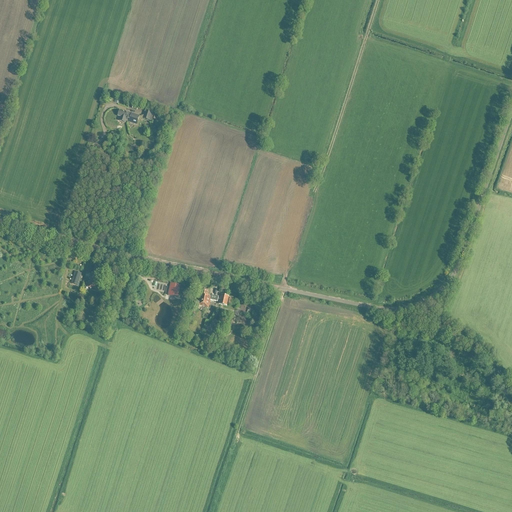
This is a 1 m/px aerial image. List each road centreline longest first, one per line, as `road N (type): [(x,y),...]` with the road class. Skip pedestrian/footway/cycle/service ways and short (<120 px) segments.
road 1 (unclassified): [(0,219),(101,250),(403,308),(432,296),(455,271),(511,118)]
road 2 (track): [(221,480),(378,0)]
road 3 (track): [(59,237),(90,147),(104,136),(109,105)]
